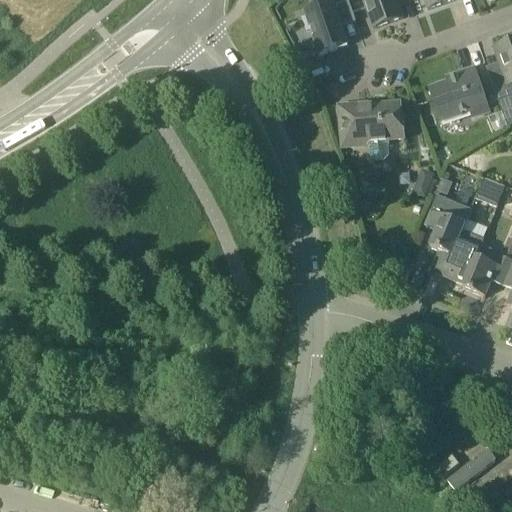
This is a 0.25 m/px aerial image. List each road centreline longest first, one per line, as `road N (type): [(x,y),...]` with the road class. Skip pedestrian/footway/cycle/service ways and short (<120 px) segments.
road 1 (tertiary): [(511,368),(347,314),(311,312)]
road 2 (unclassified): [(272,511),(299,432),(311,312)]
road 3 (tertiary): [(311,312),(291,190),(259,124)]
road 4 (secondary): [(18,127),(79,103),(142,53),(164,18)]
road 5 (secondary): [(164,18),(123,36),(18,127)]
road 6 (tertiary): [(259,124),(241,72),(182,2)]
road 7 (residential): [(377,66),(511,14)]
road 8 (tertiary): [(164,18),(259,124)]
